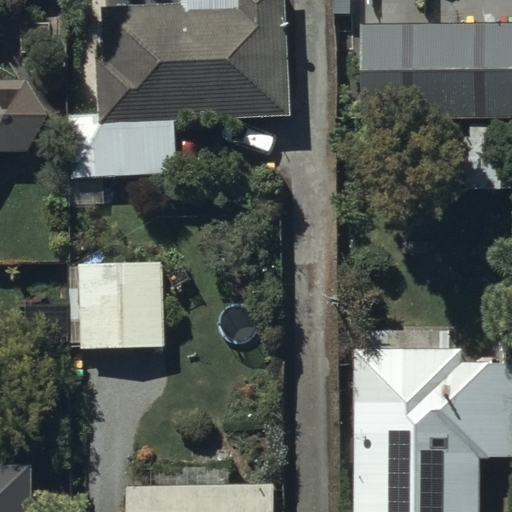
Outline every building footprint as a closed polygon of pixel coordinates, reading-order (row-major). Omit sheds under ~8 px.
[(291,120),(287,0),(183,0),(183,11),(104,10),(106,63),(98,63),(100,121),(71,121),(73,183),(177,181),(175,123),(291,120)] [(511,28),(359,28),(359,124),(463,124),(463,193),(511,193),(511,28)] [(0,83),(0,158),(29,157),(52,118),(27,84),(0,83)] [(166,351),(166,266),(72,267),(72,347),(83,347),(83,352),(166,351)] [(464,355),(356,355),(356,511),(481,511),(481,465),(511,464),(511,369),(464,369),(464,355)] [(31,511),(31,466),(0,465),(0,511),(31,511)] [(277,511),(277,491),(130,491),(130,511),(277,511)]
